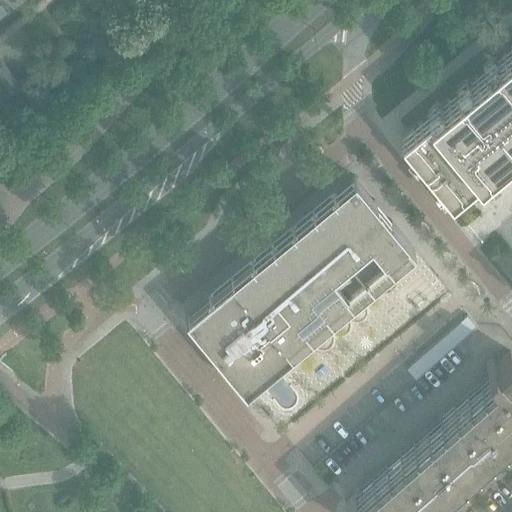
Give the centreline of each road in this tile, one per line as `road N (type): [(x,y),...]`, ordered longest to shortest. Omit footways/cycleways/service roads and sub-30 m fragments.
road 1 (residential): [(302,511),(159,330),(156,312),(365,130)]
road 2 (secondary): [(0,309),(369,0)]
road 3 (secondary): [(317,0),(0,262)]
road 4 (residential): [(511,307),(365,130)]
road 5 (residential): [(365,130),(349,80),(371,0)]
